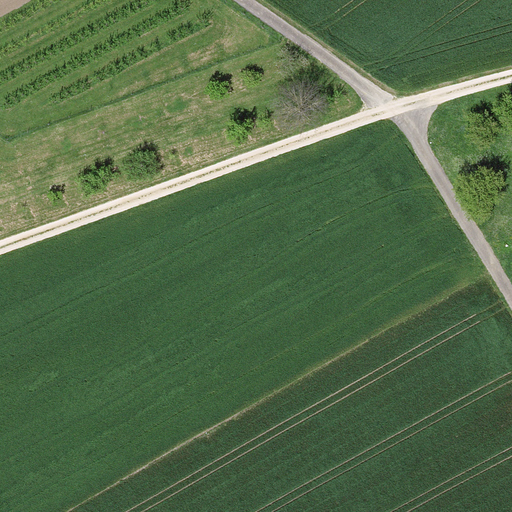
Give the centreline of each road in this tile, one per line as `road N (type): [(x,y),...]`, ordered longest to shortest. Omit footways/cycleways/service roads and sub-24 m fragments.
road 1 (track): [(0,248),(394,112),(511,80)]
road 2 (track): [(511,289),(394,112),(241,0)]
